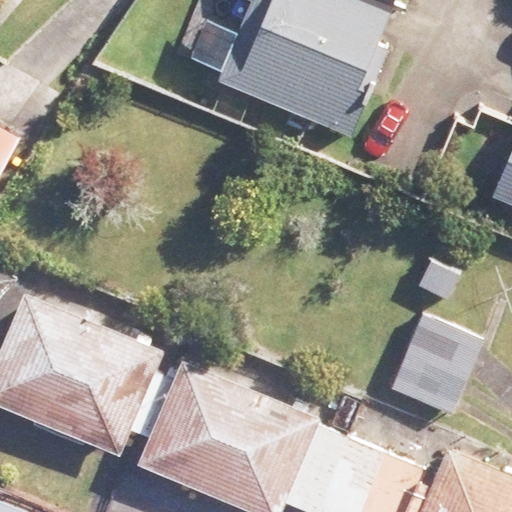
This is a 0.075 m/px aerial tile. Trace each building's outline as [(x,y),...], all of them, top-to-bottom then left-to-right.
[(243,0),(210,79),(344,135),(363,89),(354,85),(389,0),(243,0)] [(0,162),(16,135),(0,126),(0,162)] [(511,135),(487,197),(511,206),(511,135)] [(159,350),(15,290),(0,326),(0,408),(114,456),(159,350)] [(483,335),(419,308),(386,390),(450,416),(483,335)] [(314,416),(176,358),(131,463),(248,511),(274,511),(278,502),(301,511),(404,511),(422,469),(312,423),(314,416)] [(511,511),(511,475),(441,448),(415,511),(511,511)] [(0,511),(26,511),(0,501),(0,511)]
